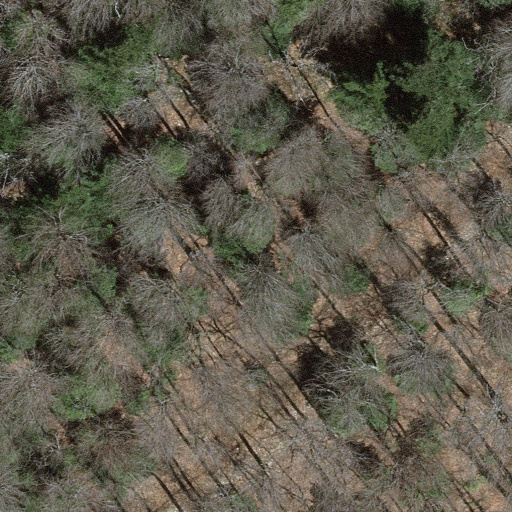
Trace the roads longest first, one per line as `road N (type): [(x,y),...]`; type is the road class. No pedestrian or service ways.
road 1 (track): [(511,162),(206,452),(126,511)]
road 2 (track): [(478,0),(0,173)]
